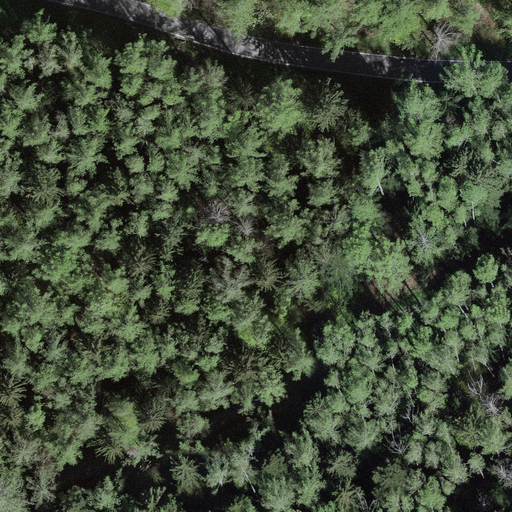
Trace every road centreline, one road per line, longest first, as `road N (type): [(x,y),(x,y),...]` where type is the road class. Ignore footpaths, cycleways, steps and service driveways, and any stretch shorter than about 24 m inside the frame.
road 1 (unclassified): [(511,279),(403,315),(194,433),(67,474),(0,510)]
road 2 (tertiary): [(96,0),(257,43),(393,63),(511,67)]
